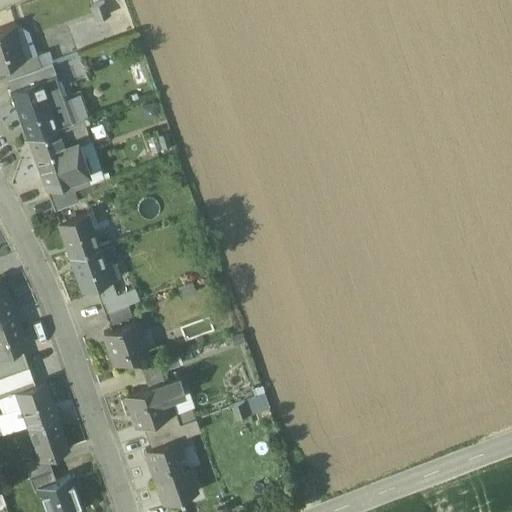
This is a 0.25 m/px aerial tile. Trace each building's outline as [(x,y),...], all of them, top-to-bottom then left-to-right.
[(103,0),(90,5),(95,19),(109,14),(103,0)] [(10,23),(0,26),(0,66),(2,65),(23,58),(10,23)] [(23,58),(2,65),(6,76),(30,68),(26,56),(23,58)] [(30,68),(6,76),(9,87),(55,71),(51,61),(30,68)] [(55,71),(9,87),(27,137),(29,136),(55,127),(73,121),(55,71)] [(73,121),(55,127),(62,146),(76,141),(77,142),(89,138),(81,118),(73,121)] [(55,127),(29,136),(42,171),(67,162),(66,159),(61,160),(57,149),(62,147),(62,146),(55,127)] [(76,141),(62,146),(62,147),(57,149),(61,160),(66,159),(67,162),(42,171),(46,183),(47,185),(82,172),(87,170),(77,142),(76,141)] [(82,172),(47,185),(46,183),(44,184),(48,196),(73,187),(86,183),(82,172)] [(73,187),(51,195),(56,209),(78,201),(73,187)] [(85,225),(81,213),(86,211),(86,209),(60,219),(72,254),(98,244),(91,223),(85,225)] [(98,244),(72,254),(84,288),(94,285),(111,279),(110,277),(104,279),(100,268),(106,266),(98,244)] [(0,277),(0,315),(12,311),(0,277)] [(111,279),(94,285),(100,300),(116,294),(111,279)] [(116,294),(100,300),(104,312),(127,303),(138,299),(134,287),(116,294)] [(127,303),(104,312),(108,323),(131,315),(127,303)] [(12,311),(0,315),(0,360),(0,361),(23,353),(21,346),(24,345),(12,311)] [(135,317),(104,328),(115,359),(146,348),(145,347),(139,349),(134,334),(140,332),(135,317)] [(23,353),(0,361),(4,373),(28,365),(23,353)] [(4,373),(0,374),(0,388),(32,377),(28,365),(4,373)] [(177,371),(125,389),(137,422),(141,420),(167,411),(162,397),(184,390),(177,371)] [(32,377),(0,388),(0,394),(0,395),(5,394),(5,393),(16,389),(34,383),(32,377)] [(34,383),(16,389),(21,404),(28,423),(54,413),(42,380),(34,383)] [(16,389),(5,393),(5,394),(0,395),(5,410),(10,408),(21,404),(16,389)] [(250,413),(245,399),(231,404),(236,418),(250,413)] [(21,404),(10,408),(5,410),(0,411),(0,424),(3,432),(11,429),(28,423),(21,404)] [(167,411),(141,420),(146,433),(170,424),(178,421),(174,409),(167,411)] [(54,413),(28,423),(34,440),(39,439),(44,452),(39,454),(40,456),(40,457),(47,455),(67,448),(54,413)] [(178,421),(170,424),(174,436),(178,434),(179,436),(199,429),(194,416),(178,421)] [(170,424),(146,433),(149,444),(174,436),(170,424)] [(149,444),(144,446),(163,500),(179,494),(179,497),(182,496),(181,494),(197,488),(179,436),(178,434),(174,436),(149,444)] [(47,455),(40,457),(40,456),(24,462),(29,476),(51,468),(51,467),(47,455)] [(51,468),(29,476),(33,488),(38,486),(38,485),(55,479),(51,468)] [(55,479),(38,485),(38,486),(45,505),(46,505),(48,511),(70,511),(81,508),(69,474),(55,479)] [(305,474),(295,477),(301,492),(310,489),(305,474)]
